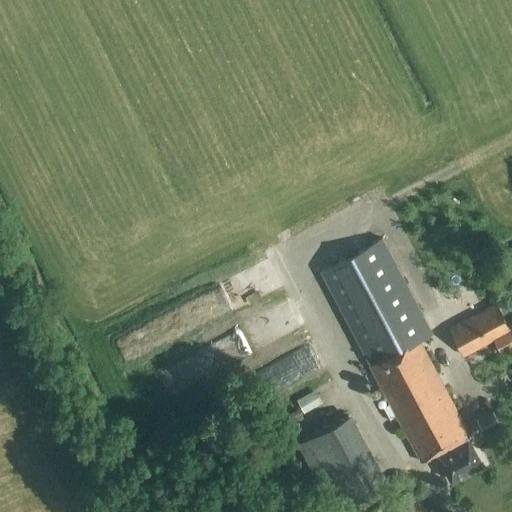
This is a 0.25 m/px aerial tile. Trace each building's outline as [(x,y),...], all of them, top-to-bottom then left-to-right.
[(449,479),(482,461),(468,435),(470,434),(419,337),(430,331),(382,238),(321,270),(375,375),(421,461),(436,453),(449,479)] [(501,261),(511,281),(511,280),(511,256),(511,257),(511,255),(501,261)] [(255,275),(165,320),(175,341),(266,296),(255,275)] [(486,297),(476,282),(454,295),(464,311),(486,297)] [(496,302),(448,328),(462,354),(510,328),(496,302)] [(328,340),(304,351),(315,375),(339,364),(328,340)] [(315,390),(296,401),(303,414),(322,403),(315,390)] [(339,421),(354,441),(380,422),(365,402),(339,421)] [(498,422),(492,410),(475,418),(481,430),(498,422)] [(428,511),(422,501),(407,510),(408,511),(428,511)]
